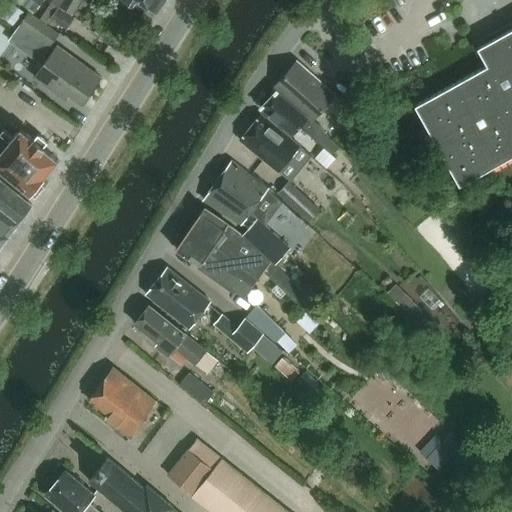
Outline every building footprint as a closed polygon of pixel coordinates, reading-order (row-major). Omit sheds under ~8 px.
[(23,0),(35,10),(43,0),(23,0)] [(62,0),(60,4),(73,12),(80,0),(62,0)] [(127,0),(133,4),(136,0),(139,0),(156,12),(164,0),(127,0)] [(14,24),(24,11),(15,4),(4,16),(14,24)] [(75,17),(58,6),(51,18),(67,29),(75,17)] [(54,48),(50,45),(59,33),(28,12),(19,25),(20,26),(12,37),(46,60),(35,77),(67,99),(71,93),(84,102),(103,76),(57,44),(54,48)] [(511,27),(479,46),(488,64),(416,104),(461,184),(511,155),(511,27)] [(309,116),(313,120),(335,94),(296,60),(275,85),(278,88),(309,116)] [(339,147),(313,120),(309,116),(278,88),(261,106),(294,134),(300,127),(332,155),(339,147)] [(369,127),(379,115),(352,91),(341,103),(348,108),(349,109),(350,110),(369,127)] [(240,139),(278,171),(300,145),(261,113),(240,139)] [(44,176),(58,159),(21,128),(14,136),(4,128),(0,133),(0,166),(31,192),(33,190),(37,192),(46,182),(42,179),(45,176),(44,176)] [(232,159),(204,198),(249,227),(243,233),(276,262),(291,246),(259,217),(262,215),(254,208),(270,188),(232,159)] [(0,246),(20,222),(19,221),(33,204),(0,178),(0,246)] [(277,193),(309,221),(320,208),(289,180),(277,193)] [(241,237),(243,233),(205,206),(177,246),(201,263),(199,267),(244,299),(264,271),(277,284),(272,290),(282,299),(287,294),(306,311),(315,302),(272,261),(271,262),(241,237)] [(191,326),(212,300),(169,266),(148,292),(191,326)] [(248,315),(277,340),(286,329),(257,304),(248,315)] [(150,305),(136,323),(159,341),(156,345),(170,356),(177,348),(196,364),(207,350),(150,305)] [(249,352),(253,346),(264,333),(248,319),(241,328),(223,314),(215,324),(249,352)] [(264,333),(253,346),(273,363),(284,349),(264,333)] [(274,365),(291,380),(298,372),(282,357),(274,365)] [(113,366),(89,399),(109,413),(106,417),(116,426),(114,428),(129,439),(157,401),(131,381),(113,366)] [(205,403),(214,391),(188,372),(179,383),(205,403)] [(292,511),(198,438),(169,474),(194,494),(194,495),(214,511),(292,511)] [(109,456),(90,479),(126,509),(123,511),(181,511),(182,511),(176,506),(148,483),(145,486),(109,456)] [(104,511),(101,509),(90,500),(96,492),(67,468),(47,493),(70,511),(104,511)]
